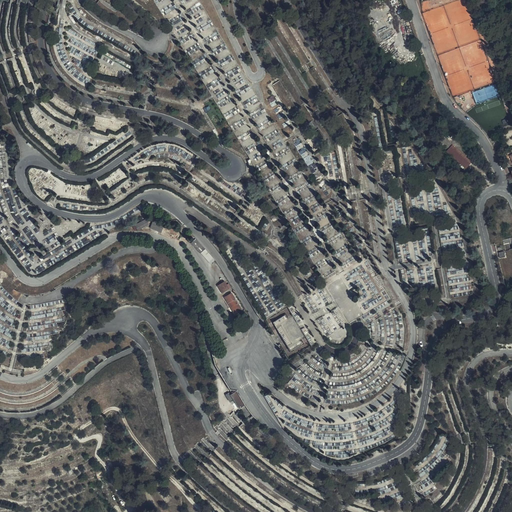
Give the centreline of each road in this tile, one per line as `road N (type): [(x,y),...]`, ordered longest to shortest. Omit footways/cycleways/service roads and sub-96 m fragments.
road 1 (unclassified): [(45,0),(41,48),(65,88),(184,125),(234,157),(237,168),(227,171),(184,142),(157,138),(86,177),(26,161),(27,191),(48,209),(85,218),(115,214),(148,196),(179,212),(256,320),(241,378),(283,439),(317,464),(362,466),(413,437),(434,335),(493,304),(480,201),(508,187)]
road 2 (unclassified): [(508,187),(482,136),(439,86),(412,0)]
